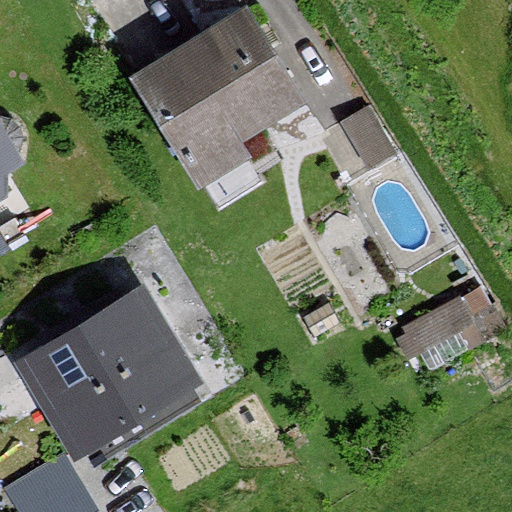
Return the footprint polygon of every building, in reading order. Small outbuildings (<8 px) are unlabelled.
[(243,13),(136,78),(191,167),(297,101),(243,13)] [(376,97),(342,112),(362,158),(396,143),(376,97)] [(0,130),(0,171),(18,160),(0,130)] [(420,357),(503,322),(485,279),(401,315),(420,357)] [(197,383),(140,289),(19,362),(76,456),(197,383)]
